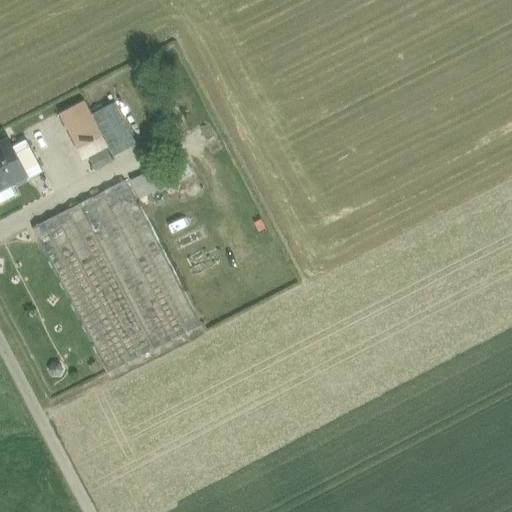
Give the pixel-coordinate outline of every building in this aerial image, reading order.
[(85,99),(60,112),(78,147),(103,135),(92,113),(85,99)] [(137,143),(115,101),(92,113),(103,135),(114,155),(137,143)] [(26,138),(12,145),(9,138),(0,143),(0,188),(27,174),(29,178),(43,171),(26,138)] [(107,149),(91,157),(96,167),(112,159),(107,149)] [(168,164),(151,172),(150,171),(131,179),(140,197),(159,189),(176,181),(168,164)] [(126,179),(32,227),(108,372),(201,324),(126,179)]
